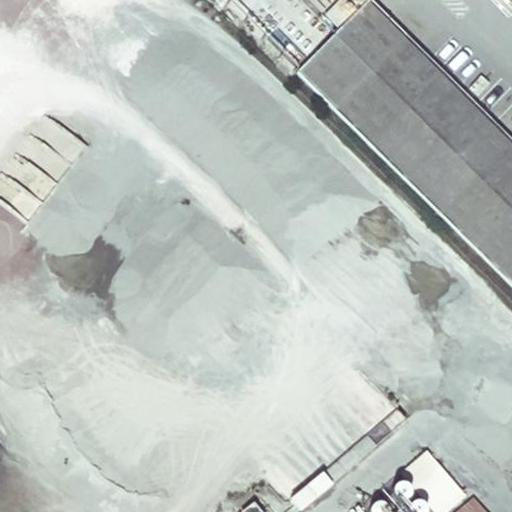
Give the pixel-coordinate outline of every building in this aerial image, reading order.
[(361,0),(360,0),(312,0),(337,25),(361,0)] [(511,141),(370,2),(297,76),(511,288),(511,141)] [(320,468),(286,495),(296,508),(330,482),(320,468)] [(438,471),(416,491),(434,511),(443,511),(462,496),(438,471)] [(388,511),(371,501),(364,511),(388,511)] [(479,511),(470,502),(459,511),(479,511)]
